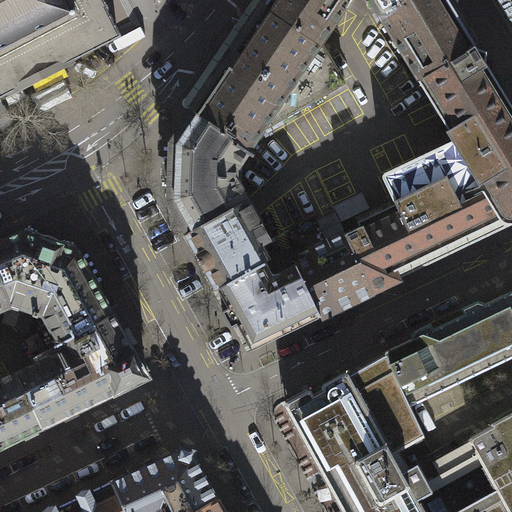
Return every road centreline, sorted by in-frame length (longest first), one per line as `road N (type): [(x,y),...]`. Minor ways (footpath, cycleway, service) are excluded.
road 1 (residential): [(210,394),(250,385),(511,264)]
road 2 (residential): [(72,146),(210,394)]
road 3 (residential): [(0,494),(210,394)]
road 4 (secondary): [(220,0),(135,100),(72,146)]
road 5 (residential): [(210,394),(275,511)]
